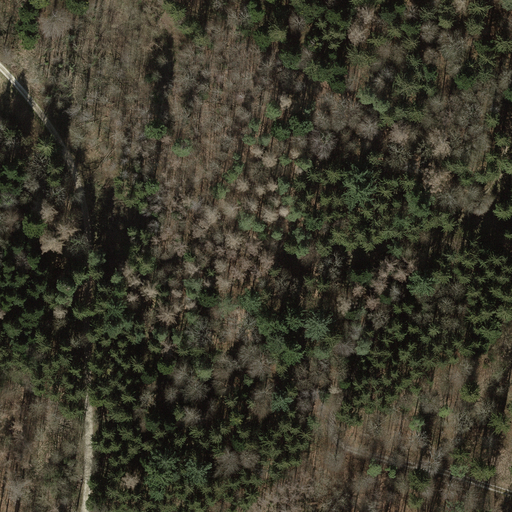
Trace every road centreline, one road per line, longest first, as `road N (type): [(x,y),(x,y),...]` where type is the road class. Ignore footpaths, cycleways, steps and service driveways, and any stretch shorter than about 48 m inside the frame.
road 1 (track): [(140,0),(170,33),(188,164),(208,205),(272,244),(317,254),(447,233)]
road 2 (track): [(0,63),(71,157),(90,219),(84,511)]
